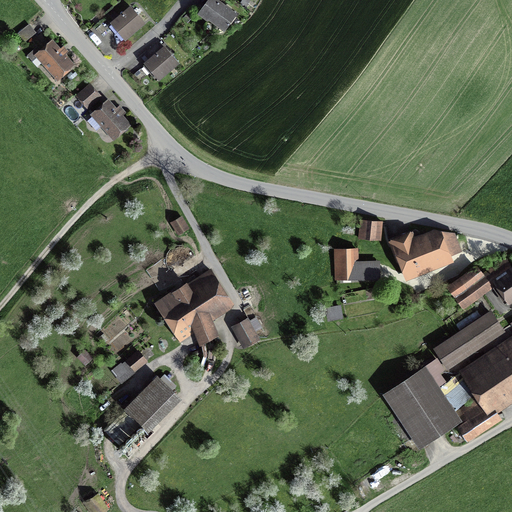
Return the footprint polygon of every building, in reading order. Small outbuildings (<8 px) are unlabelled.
[(234,13),(216,0),(208,0),(200,11),(223,28),(234,13)] [(131,7),(112,23),(125,38),(144,22),(131,7)] [(34,32),(28,25),(18,33),(24,41),(34,32)] [(59,51),(51,42),(37,55),(56,76),(70,63),(63,54),(67,51),(63,47),(59,51)] [(164,48),(146,63),(158,78),(176,63),(164,48)] [(99,95),(91,86),(79,97),(87,106),(99,95)] [(116,109),(107,101),(93,115),(114,137),(128,123),(121,116),(124,112),(119,106),(116,109)] [(179,218),(170,224),(177,234),(186,229),(179,218)] [(380,224),(363,222),(361,236),(378,238),(380,224)] [(410,235),(392,242),(407,278),(450,261),(448,256),(459,251),(452,234),(434,231),(412,240),(410,235)] [(356,249),(336,250),(337,278),(379,277),(379,261),(357,262),(356,249)] [(511,298),(511,267),(508,270),(503,262),(487,273),(488,274),(483,278),(476,268),(449,289),(456,298),(456,299),(463,308),(495,284),(508,302),(511,298)] [(192,280),(157,303),(179,337),(194,327),(198,337),(200,343),(208,338),(217,333),(215,326),(211,317),(230,305),(210,273),(194,283),(192,280)] [(340,306),(327,309),(329,319),(342,316),(340,306)] [(491,308),(433,346),(448,368),(506,330),(491,308)] [(231,324),(244,347),(260,338),(256,330),(262,327),(256,315),(250,319),(248,315),(231,324)] [(511,333),(459,369),(477,396),(487,412),(495,406),(498,411),(511,401),(511,320),(511,321),(511,323),(511,333)] [(84,353),(78,359),(84,364),(90,359),(84,353)] [(138,353),(128,362),(134,370),(145,361),(138,353)] [(446,368),(437,355),(382,392),(420,448),(461,420),(463,419),(457,410),(441,386),(448,381),(441,371),(446,368)] [(123,364),(114,372),(119,377),(128,370),(123,364)] [(157,377),(126,408),(148,430),(179,399),(157,377)] [(502,417),(498,411),(495,406),(487,412),(477,396),(457,410),(463,419),(461,420),(462,422),(457,425),(468,440),(502,417)] [(128,445),(128,444),(127,443),(126,442),(125,441),(124,441),(122,441),(121,442),(120,443),(120,444),(119,445),(120,447),(121,448),(122,449),(123,449),(124,449),(126,449),(127,448),(128,447),(128,445)] [(98,496),(84,505),(88,511),(100,511),(106,509),(98,496)]
